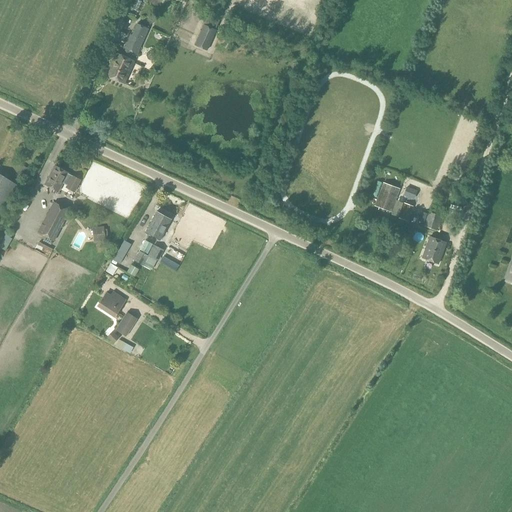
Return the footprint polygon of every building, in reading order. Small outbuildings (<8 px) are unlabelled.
[(137,54),(149,29),(136,24),(131,35),(130,34),(120,56),(115,54),(108,69),(101,66),(98,72),(124,83),(133,61),(137,54)] [(118,34),(125,38),(131,27),(124,24),(118,34)] [(206,51),(215,30),(203,25),(194,46),(206,51)] [(74,191),(80,179),(54,166),(44,184),(58,192),(63,182),(67,184),(66,187),(74,191)] [(0,211),(16,185),(3,177),(0,181),(0,211)] [(391,211),(399,188),(384,182),(375,206),(391,211)] [(414,199),(417,191),(407,188),(404,195),(414,199)] [(54,241),(70,211),(53,202),(37,232),(54,241)] [(409,220),(413,206),(403,203),(398,217),(409,220)] [(436,231),(441,216),(429,211),(424,226),(436,231)] [(160,240),(171,220),(156,212),(145,232),(160,240)] [(93,241),(104,241),(103,227),(92,228),(93,241)] [(438,264),(445,243),(429,237),(422,258),(438,264)] [(119,263),(130,244),(125,240),(113,259),(119,263)] [(157,260),(162,249),(153,245),(148,255),(157,260)] [(143,266),(148,256),(140,251),(134,260),(143,266)] [(163,257),(160,263),(168,267),(171,261),(163,257)] [(112,275),(117,267),(111,263),(106,271),(112,275)] [(131,265),(126,272),(134,277),(139,269),(131,265)] [(125,300),(113,292),(110,295),(106,293),(97,306),(114,317),(125,300)] [(126,337),(137,319),(126,312),(115,330),(126,337)] [(114,343),(119,338),(112,332),(108,337),(114,343)] [(129,352),(132,347),(119,340),(116,345),(129,352)]
